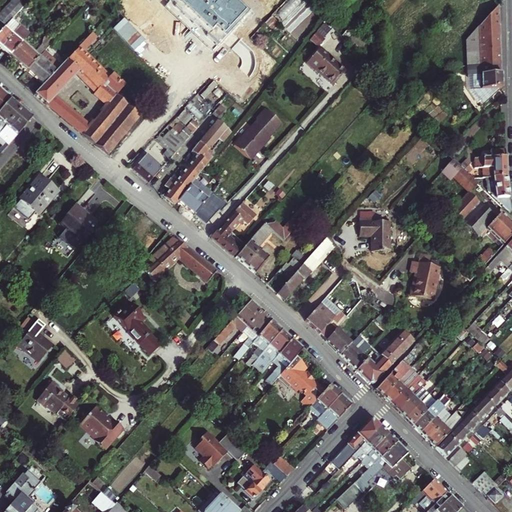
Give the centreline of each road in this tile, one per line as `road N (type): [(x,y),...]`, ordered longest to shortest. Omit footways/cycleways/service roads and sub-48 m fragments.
road 1 (residential): [(0,78),(260,295),(370,403)]
road 2 (residential): [(370,403),(480,511)]
road 3 (residential): [(268,511),(370,403)]
